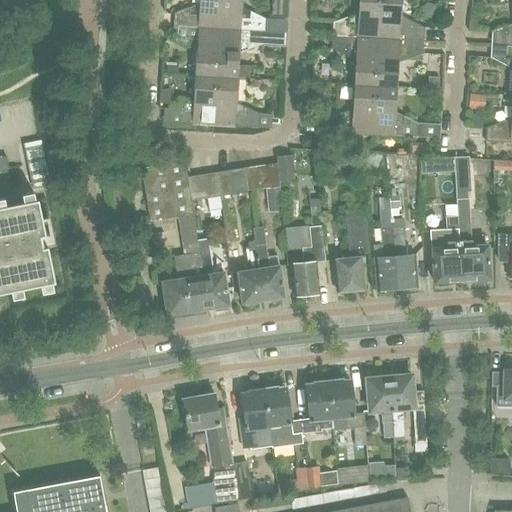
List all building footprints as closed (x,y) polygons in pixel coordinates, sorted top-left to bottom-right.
[(219,29),(220,0),(199,0),(199,8),(189,7),(174,12),(173,26),(219,29)] [(241,10),(241,0),(220,0),(219,29),(265,31),(266,18),(251,10),(241,10)] [(378,38),(380,0),(358,0),(357,17),(348,16),(333,22),(332,35),(378,38)] [(400,19),(401,0),(380,0),(378,38),(423,41),(424,27),(409,20),(400,19)] [(511,45),(511,25),(507,25),(492,31),(491,45),(511,45)] [(217,76),(219,29),(173,26),(172,39),(188,47),(197,47),(195,75),(217,76)] [(264,44),(265,31),(219,29),(217,76),(237,77),(239,49),(248,50),(264,44)] [(375,86),(378,38),(332,35),(331,48),(346,56),(355,56),(354,84),(375,86)] [(423,54),(423,41),(378,38),(375,86),(396,87),(397,59),(407,59),(423,54)] [(511,45),(491,45),(490,58),(505,66),(511,65),(511,45)] [(178,69),(179,63),(172,62),(166,62),(165,72),(176,73),(178,73),(178,69)] [(214,125),(217,76),(195,75),(193,103),(184,103),(168,108),(167,122),(214,125)] [(236,105),(237,77),(217,76),(214,125),(260,127),(260,114),(246,106),(236,105)] [(439,88),(439,77),(430,77),(428,77),(428,88),(439,88)] [(373,134),(375,86),(354,84),(352,113),(343,112),(327,118),(326,132),(373,134)] [(394,115),(396,87),(375,86),(373,134),(418,137),(418,124),(404,116),(394,115)] [(160,89),(159,103),(169,103),(169,89),(160,89)] [(484,96),(469,94),(467,108),(482,110),(484,96)] [(511,142),(511,104),(511,122),(501,121),(486,127),(485,141),(511,142)] [(306,136),(305,136),(302,136),(302,140),(302,147),(304,147),(314,148),(314,142),(311,139),(309,136),(306,136)] [(399,179),(397,158),(397,156),(386,157),(388,180),(399,179)] [(397,158),(399,179),(410,178),(408,157),(397,158)] [(277,159),(277,163),(279,184),(294,183),(292,158),(277,159)] [(457,205),(458,217),(469,216),(468,200),(468,192),(470,192),(468,160),(454,161),(455,173),(456,193),(457,200),(457,205)] [(185,161),(141,168),(142,170),(142,175),(149,220),(181,215),(193,213),(191,200),(187,177),(187,172),(185,161)] [(279,187),(279,184),(277,163),(265,165),(267,189),(268,189),(279,187)] [(511,173),(511,163),(494,163),(494,173),(511,173)] [(265,165),(255,167),(258,190),(267,189),(265,165)] [(255,167),(244,168),(247,192),(258,190),(255,167)] [(220,196),(247,192),(244,168),(216,172),(220,196)] [(216,172),(202,174),(205,198),(220,196),(216,172)] [(202,174),(187,177),(191,200),(205,198),(202,174)] [(279,187),(268,189),(269,211),(281,210),(279,187)] [(380,224),(391,223),(392,223),(391,208),(390,198),(378,198),(380,224)] [(0,293),(54,283),(47,247),(55,245),(49,217),(41,219),(37,200),(0,207),(0,293)] [(400,208),(391,208),(392,223),(401,223),(400,208)] [(364,209),(345,211),(349,252),(350,252),(350,258),(334,259),(338,291),(341,291),(344,293),(349,292),(351,290),(364,288),(361,262),(365,262),(364,253),(369,253),(364,209)] [(197,240),(193,213),(181,215),(186,249),(172,251),(177,279),(162,282),(167,315),(208,309),(198,240),(197,240)] [(470,229),(469,216),(458,217),(446,218),(447,231),(431,232),(434,282),(437,282),(437,286),(449,286),(449,281),(461,281),(458,229),(470,229)] [(252,228),(254,242),(262,300),(284,297),(279,265),(277,255),(268,256),(263,226),(252,228)] [(392,228),(397,288),(417,286),(414,255),(405,256),(403,227),(392,228)] [(318,276),(316,261),(325,260),(321,228),(307,230),(310,248),(303,249),(305,262),(291,264),(295,296),(299,295),(301,297),(306,296),(308,294),(319,293),(318,277),(318,276)] [(377,290),(397,288),(392,228),(381,229),(383,258),(374,258),(377,290)] [(486,279),(489,279),(487,246),(471,246),(470,229),(458,229),(461,281),(474,280),(475,284),(486,284),(486,279)] [(511,235),(499,235),(498,261),(510,261),(509,278),(511,278),(511,235)] [(229,305),(226,286),(224,272),(213,274),(208,238),(198,240),(208,309),(216,307),(216,310),(226,308),(226,306),(229,305)] [(243,303),(262,300),(254,242),(247,242),(248,247),(244,247),(247,270),(238,271),(243,303)] [(511,411),(511,367),(504,367),(503,372),(491,372),(491,387),(495,387),(495,411),(511,411)] [(389,378),(395,438),(403,437),(401,409),(413,407),(410,376),(409,376),(408,373),(394,374),(394,377),(389,378)] [(395,438),(389,378),(382,378),(382,375),(368,376),(368,379),(366,380),(369,411),(381,410),(384,438),(395,438)] [(367,463),(364,426),(362,413),(353,414),(349,381),(342,382),(341,380),(328,382),(332,418),(343,416),(344,429),(352,428),(355,464),(367,463)] [(319,419),(332,418),(328,382),(313,383),(313,385),(305,386),(310,419),(300,421),(302,434),(320,431),(319,419)] [(285,388),(264,391),(268,425),(272,448),(303,444),(302,434),(300,421),(289,422),(285,388)] [(254,427),(268,425),(264,391),(241,393),(245,426),(240,426),(243,448),(257,446),(254,427)] [(214,466),(230,463),(222,417),(218,418),(214,395),(183,401),(188,429),(207,426),(214,466)] [(413,412),(415,444),(427,443),(424,411),(413,412)] [(509,474),(510,459),(490,459),(490,474),(509,474)] [(246,462),(234,464),(236,479),(240,500),(258,497),(255,479),(249,480),(246,462)] [(337,467),(339,484),(370,480),(368,464),(337,467)] [(319,466),(306,468),(309,488),(321,487),(319,466)] [(384,466),(384,479),(395,478),(395,466),(384,466)] [(142,470),(149,511),(165,511),(158,467),(142,470)] [(296,480),(294,480),(295,491),(309,488),(306,468),(294,469),(296,480)] [(106,511),(104,502),(99,475),(12,491),(16,511),(106,511)] [(240,500),(236,479),(212,483),(216,504),(240,500)] [(409,511),(407,497),(328,511),(409,511)]
